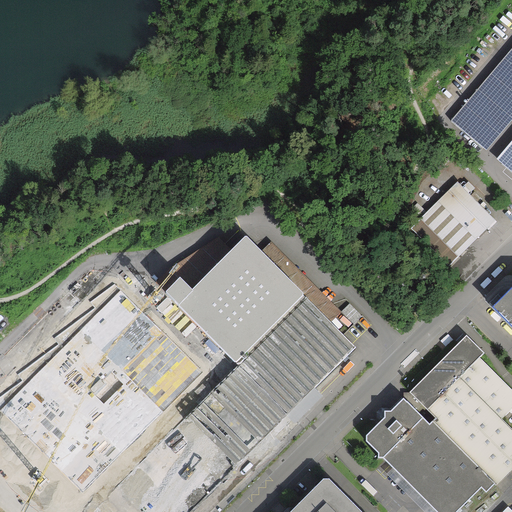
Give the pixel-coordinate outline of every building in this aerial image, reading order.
[(511,123),(511,51),(452,123),(488,153),(511,123)] [(511,145),(498,161),(511,173),(511,145)] [(451,264),(495,221),(458,183),(414,226),(451,264)] [(237,368),(306,299),(245,238),(192,291),(181,280),(174,287),(165,296),(237,368)] [(95,300),(12,375),(66,434),(86,415),(76,404),(85,396),(94,401),(94,410),(106,410),(131,424),(146,411),(135,399),(136,397),(142,397),(132,391),(129,393),(125,309),(132,302),(118,287),(119,308),(110,309),(108,312),(118,311),(106,322),(113,322),(117,313),(118,334),(94,335),(93,323),(106,311),(95,300)] [(511,292),(497,308),(511,323),(511,292)] [(306,299),(237,368),(222,380),(272,429),(355,348),(306,299)] [(435,422),(497,484),(499,486),(511,472),(511,429),(503,420),(511,410),(511,388),(481,358),(484,354),(468,338),(412,394),(438,420),(435,422)] [(431,426),(405,400),(394,412),(386,410),(387,416),(378,425),(367,435),(367,441),(379,453),(379,457),(385,458),(386,459),(438,511),(459,511),(484,487),(488,492),(497,484),(435,422),(431,426)] [(0,482),(28,511),(61,511),(91,484),(70,463),(61,472),(45,456),(41,460),(0,416),(0,482)] [(81,421),(69,433),(77,441),(80,437),(78,435),(87,427),(81,421)] [(359,511),(330,482),(324,482),(294,511),(359,511)] [(91,511),(117,511),(105,499),(91,511)]
